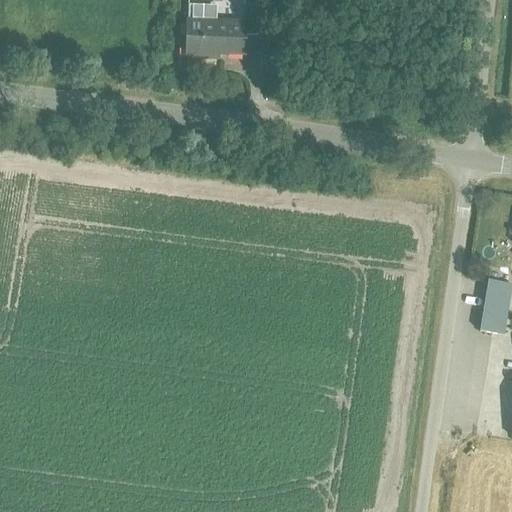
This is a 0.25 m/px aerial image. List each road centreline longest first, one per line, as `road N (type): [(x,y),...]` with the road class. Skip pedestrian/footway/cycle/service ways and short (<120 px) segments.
road 1 (tertiary): [(469,161),(0,96)]
road 2 (unclassified): [(421,511),(469,161)]
road 3 (unclassified): [(469,161),(487,0)]
